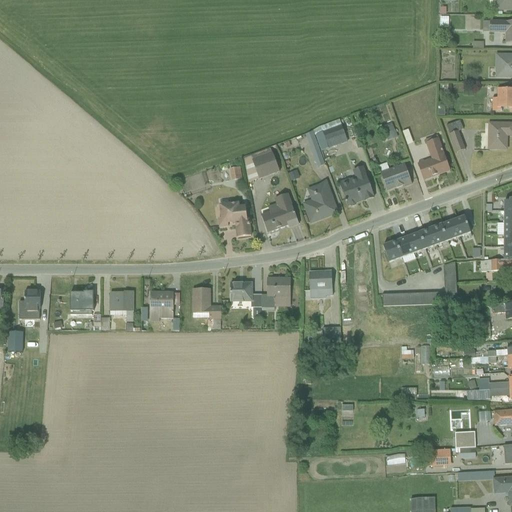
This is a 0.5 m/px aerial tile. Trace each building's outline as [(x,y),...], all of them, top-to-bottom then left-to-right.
[(511,0),(497,0),(498,13),(511,13),(511,0)] [(442,30),(443,18),(432,18),(432,29),(442,30)] [(506,44),(511,43),(511,21),(492,22),(492,35),(506,35),(506,44)] [(511,55),(495,55),(495,79),(511,79),(511,55)] [(494,113),(511,113),(511,90),(500,90),(500,101),(494,100),(494,113)] [(310,135),(330,128),(328,123),(308,130),(310,135)] [(442,125),(448,154),(457,153),(453,130),(454,130),(453,123),(442,125)] [(387,125),(378,128),(382,141),(391,139),(387,125)] [(511,139),(511,125),(490,125),(490,153),(509,153),(509,139),(511,139)] [(311,168),(319,165),(307,131),(298,134),(311,168)] [(340,131),(318,135),(321,150),(343,145),(340,131)] [(403,131),(396,133),(401,147),(407,145),(403,131)] [(426,183),(452,174),(440,141),(427,146),(432,161),(420,166),(426,183)] [(270,154),(247,156),(247,161),(240,162),(242,180),(252,178),(252,177),(272,174),(270,154)] [(389,194),(414,184),(407,166),(381,175),(389,194)] [(224,167),(224,179),(234,179),(234,167),(224,167)] [(352,208),(377,198),(366,169),(354,173),(356,179),(343,183),(352,208)] [(311,224),(339,214),(328,183),(308,190),(312,201),(304,203),(311,224)] [(290,227),(288,222),(299,219),(290,194),(276,199),(277,204),(269,207),(270,212),(262,215),(269,234),(290,227)] [(237,239),(253,237),(249,206),(242,206),(242,202),(221,205),(222,219),(219,219),(220,227),(236,226),(237,239)] [(461,239),(473,234),(466,217),(454,222),(461,239)] [(461,239),(454,222),(444,226),(450,243),(461,239)] [(439,248),(450,243),(444,226),(432,231),(439,248)] [(439,248),(432,231),(421,235),(428,252),(439,248)] [(416,256),(428,252),(421,235),(410,240),(416,256)] [(416,256),(410,240),(399,244),(405,261),(416,256)] [(394,265),(405,261),(399,244),(387,248),(394,265)] [(472,250),(465,250),(464,261),(472,261),(472,250)] [(436,294),(376,295),(376,309),(450,307),(449,266),(436,267),(436,294)] [(311,298),(334,298),(333,272),(311,273),(311,298)] [(269,307),(291,307),(290,278),(269,278),(269,307)] [(230,303),(254,302),(254,283),(229,284),(230,303)] [(192,313),(211,314),(211,289),(192,289),(192,313)] [(27,317),(43,317),(43,291),(27,291),(27,317)] [(71,316),(95,316),(95,291),(71,291),(71,316)] [(111,312),(134,312),(134,292),(111,292),(111,312)] [(150,322),(175,321),(174,292),(150,293),(150,322)] [(493,322),(511,321),(511,303),(492,305),(493,322)] [(340,327),(322,327),(322,343),(340,344),(340,327)] [(15,351),(15,336),(3,335),(3,350),(15,351)] [(396,352),(395,373),(405,373),(406,352),(396,352)] [(502,402),(501,384),(482,385),(482,381),(472,381),(472,392),(460,393),(460,404),(502,402)] [(344,426),(345,404),(335,404),(334,426),(344,426)] [(495,428),(511,425),(511,411),(493,414),(495,428)] [(469,432),(449,432),(450,449),(469,449),(469,432)] [(445,462),(445,451),(429,450),(429,462),(445,462)] [(399,465),(399,456),(380,456),(380,465),(399,465)] [(496,509),(511,507),(511,479),(494,480),(496,509)]
